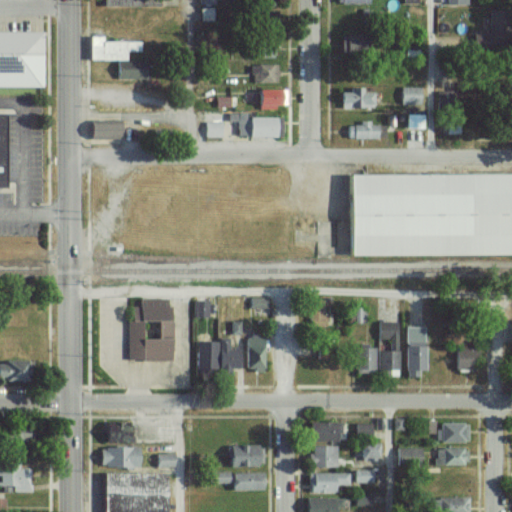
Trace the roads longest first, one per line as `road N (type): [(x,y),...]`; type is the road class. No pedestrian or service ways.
road 1 (secondary): [(69,0),(73,511)]
road 2 (residential): [(0,403),(511,402)]
road 3 (residential): [(72,155),(511,153)]
road 4 (residential): [(285,292),(286,511)]
road 5 (residential): [(496,295),(497,511)]
road 6 (residential): [(310,0),(310,154)]
